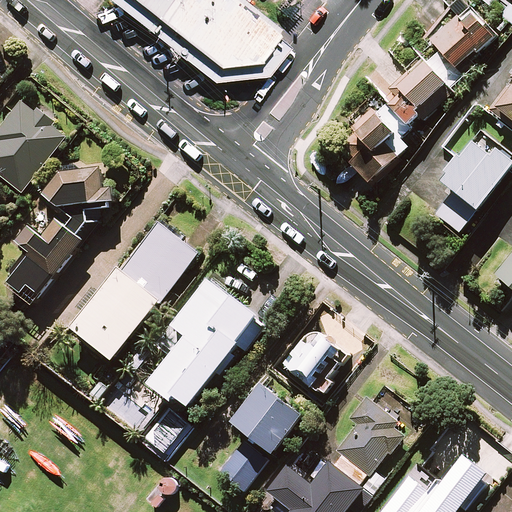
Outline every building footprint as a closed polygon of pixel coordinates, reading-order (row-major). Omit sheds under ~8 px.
[(283,24),(250,0),(142,0),(219,59),(260,55),(283,24)] [(424,117),(427,121),(460,91),(457,88),(481,66),(475,60),(501,36),(481,14),(468,26),(461,18),(437,41),(447,52),(437,61),(431,55),(393,90),(398,96),(393,101),(415,125),(424,117)] [(511,96),(498,113),(511,124),(511,96)] [(43,114),(26,101),(0,134),(0,140),(1,142),(0,143),(0,173),(25,192),(80,121),(54,100),(43,114)] [(413,148),(378,108),(357,126),(365,135),(346,152),(373,183),(413,148)] [(483,209),(484,210),(511,173),(511,155),(484,134),(447,181),(459,190),(439,214),(463,233),(483,209)] [(15,284),(40,304),(90,239),(101,225),(125,194),(110,182),(107,169),(93,169),(77,158),(48,196),(79,220),(74,227),(63,219),(51,235),(37,225),(24,241),(39,253),(15,284)] [(204,253),(166,223),(129,269),(126,267),(78,327),(119,360),(204,253)] [(511,259),(500,274),(511,283),(511,259)] [(264,315),(219,280),(182,326),(195,335),(157,383),(192,410),(244,344),(250,349),(264,331),(256,325),(264,315)] [(354,353),(318,327),(290,365),(325,391),(354,353)] [(311,413),(271,381),(239,421),(279,453),(311,413)] [(412,429),(373,396),(354,418),(362,425),(341,449),(372,476),(412,429)] [(174,413),(152,442),(171,456),(193,428),(174,413)] [(461,511),(491,476),(499,483),(511,466),(511,463),(457,420),(383,511),(461,511)] [(1,440),(0,441),(0,511),(33,511),(56,485),(1,440)] [(255,449),(247,442),(223,473),(247,492),(271,460),(255,449)] [(351,511),(370,488),(336,463),(319,485),(293,465),(273,491),(298,510),(295,511),(351,511)]
